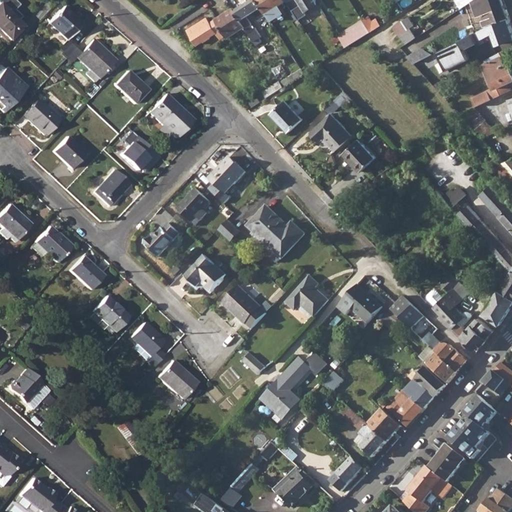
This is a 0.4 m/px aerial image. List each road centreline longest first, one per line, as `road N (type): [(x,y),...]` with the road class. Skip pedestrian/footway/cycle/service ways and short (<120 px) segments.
road 1 (unknown): [(277,365),(371,248),(481,367)]
road 2 (tertiary): [(511,332),(345,511)]
road 3 (unknown): [(434,0),(384,35),(488,159)]
road 4 (residential): [(109,246),(230,116)]
road 5 (residential): [(230,116),(341,232)]
road 6 (residential): [(0,417),(107,511)]
road 7 (residential): [(4,154),(109,246)]
road 8 (residential): [(109,246),(209,343)]
